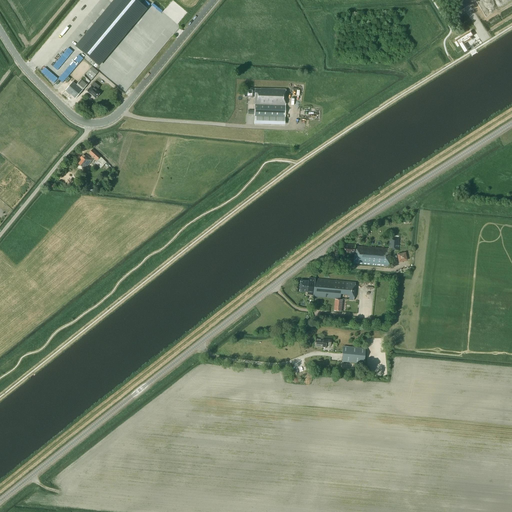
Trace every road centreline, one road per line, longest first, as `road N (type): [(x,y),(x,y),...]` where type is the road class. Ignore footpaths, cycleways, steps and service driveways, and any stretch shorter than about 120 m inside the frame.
road 1 (tertiary): [(0,500),(318,252),(511,123)]
road 2 (unclassified): [(213,0),(121,110),(90,123)]
road 3 (unclassified): [(0,236),(90,123)]
road 4 (unclassified): [(90,123),(68,113),(19,63),(0,30)]
